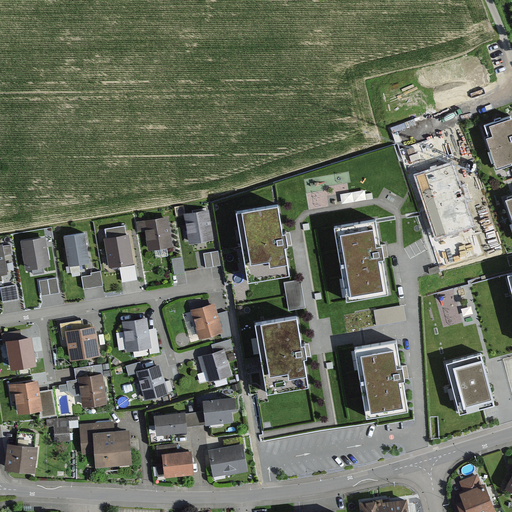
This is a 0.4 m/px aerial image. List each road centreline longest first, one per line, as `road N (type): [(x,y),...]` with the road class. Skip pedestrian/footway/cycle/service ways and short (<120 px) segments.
road 1 (residential): [(0,489),(243,496)]
road 2 (residential): [(217,282),(0,320)]
road 3 (residential): [(243,496),(328,486),(428,460)]
